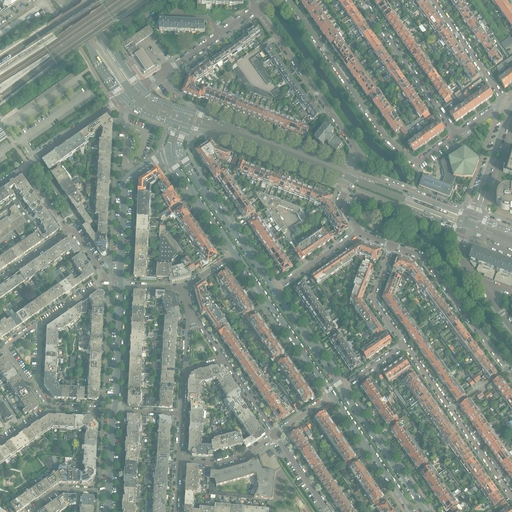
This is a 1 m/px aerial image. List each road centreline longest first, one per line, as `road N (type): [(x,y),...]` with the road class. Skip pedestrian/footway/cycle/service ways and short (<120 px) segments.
road 1 (residential): [(287,0),(384,138),(410,161),(455,135)]
road 2 (residential): [(353,172),(358,154),(256,8)]
road 3 (residential): [(506,369),(422,258),(391,245)]
road 4 (secondary): [(234,253),(332,394)]
road 5 (secondary): [(274,290),(179,151)]
road 6 (residential): [(455,135),(360,0)]
road 7 (tertiary): [(121,285),(124,184),(169,152)]
road 8 (residential): [(0,184),(124,97)]
road 9 (secondary): [(425,511),(341,388)]
road 10 (secondary): [(332,394),(410,511)]
road 11 (secondary): [(213,132),(340,180)]
road 12 (residential): [(213,132),(340,180)]
road 13 (residential): [(433,0),(510,108)]
road 14 (secondary): [(343,170),(222,123)]
road 15 (residential): [(343,170),(222,123)]
road 16 (secondary): [(348,185),(465,232)]
road 17 (secondary): [(471,216),(353,172)]
road 18 (tertiary): [(113,410),(121,285)]
road 19 (secondary): [(169,152),(234,253)]
